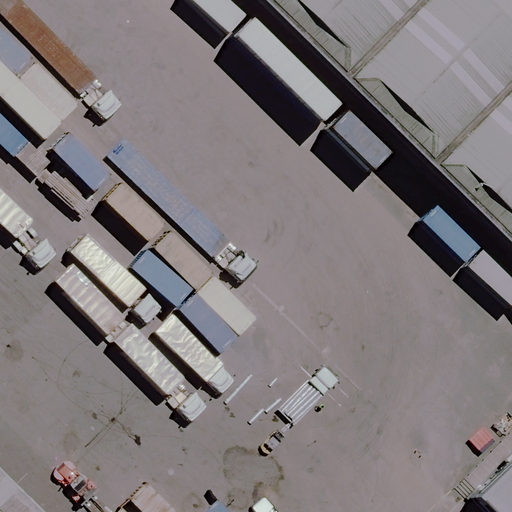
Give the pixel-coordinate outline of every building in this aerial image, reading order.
[(511,270),(228,0),(0,0),(0,77),(433,487),(511,405),(511,270)] [(511,0),(228,0),(511,270),(511,0)] [(433,487),(0,77),(0,183),(346,511),(438,511),(448,502),(433,487)] [(511,511),(511,405),(433,487),(448,502),(458,511),(511,511)] [(18,511),(0,494),(0,511),(18,511)]
